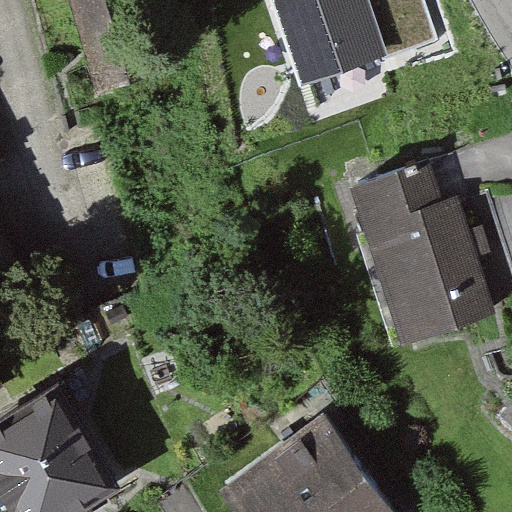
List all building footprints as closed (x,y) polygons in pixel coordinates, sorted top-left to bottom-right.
[(68,0),(95,98),(132,87),(106,0),(68,0)] [(275,0),(305,86),(387,58),(367,0),(275,0)] [(424,0),(367,0),(387,58),(440,41),(424,0)] [(439,159),(333,197),(391,356),(497,318),(439,159)] [(0,161),(0,259),(15,247),(0,223),(0,168),(2,167),(0,161)] [(57,388),(0,422),(0,489),(14,511),(83,511),(120,489),(57,388)] [(380,511),(321,426),(224,492),(237,511),(380,511)]
